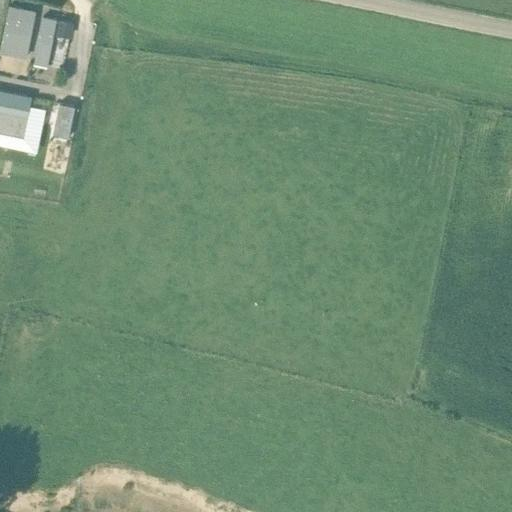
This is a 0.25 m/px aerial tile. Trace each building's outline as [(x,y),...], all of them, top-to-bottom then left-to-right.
[(35,9),(9,4),(0,52),(15,55),(22,22),(32,23),(35,9)] [(48,64),(57,18),(43,15),(33,61),(48,64)] [(71,34),(74,22),(59,19),(57,31),(71,34)] [(26,123),(32,96),(0,89),(0,115),(14,118),(13,121),(26,123)] [(73,124),(77,105),(63,102),(59,120),(73,124)]
